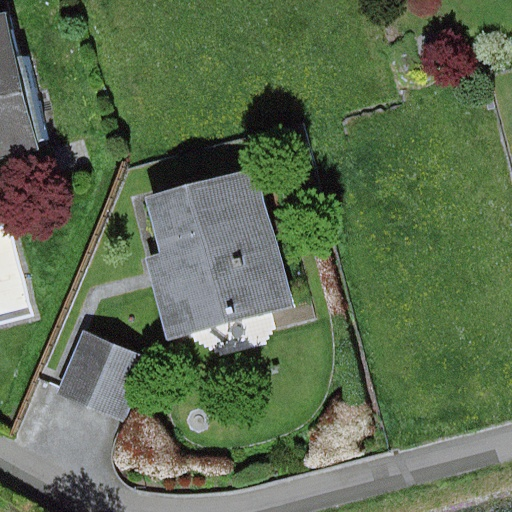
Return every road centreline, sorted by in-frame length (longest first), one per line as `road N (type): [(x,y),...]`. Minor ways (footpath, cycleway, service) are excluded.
road 1 (residential): [(245,511),(511,440)]
road 2 (residential): [(0,452),(105,511)]
